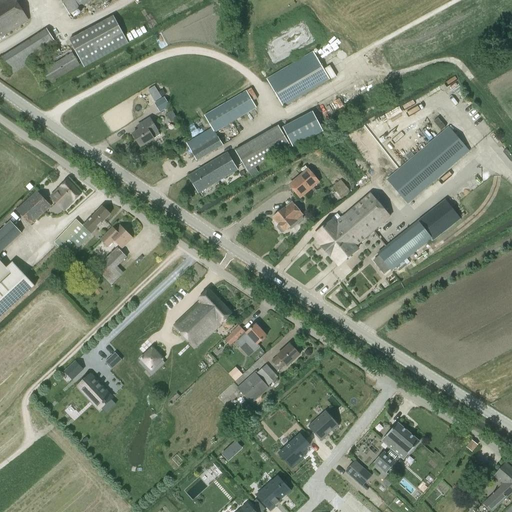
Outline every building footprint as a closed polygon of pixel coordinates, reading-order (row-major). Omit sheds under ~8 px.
[(15,0),(1,0),(0,1),(0,37),(28,21),(15,0)] [(60,0),(70,15),(93,0),(60,0)] [(129,43),(115,16),(70,40),(85,67),(129,43)] [(0,59),(10,76),(56,47),(45,30),(0,58),(0,59)] [(284,106),(330,79),(314,52),(268,79),(284,106)] [(80,65),(74,54),(73,53),(48,68),(48,67),(40,71),(49,86),(56,82),(55,80),(80,65)] [(325,69),(331,78),(336,76),(330,66),(325,69)] [(163,97),(155,85),(149,89),(157,101),(163,97)] [(215,132),(218,131),(256,108),(247,91),(205,116),(213,129),(187,144),(197,161),(223,145),(215,132)] [(160,112),(170,106),(165,98),(155,104),(160,112)] [(282,128),(293,149),(323,132),(312,112),(282,128)] [(439,118),(435,121),(441,130),(445,127),(439,118)] [(160,135),(158,132),(150,119),(141,125),(143,128),(133,135),(141,147),(154,139),(160,135)] [(248,172),(291,147),(279,126),(236,151),(248,172)] [(409,203),(470,151),(449,127),(388,179),(409,203)] [(199,193),(238,170),(228,153),(189,176),(199,193)] [(290,187),(294,191),(298,196),(317,181),(309,172),(299,179),(290,187)] [(64,211),(82,194),(68,180),(51,197),(64,211)] [(341,180),(332,188),(342,198),(350,191),(341,180)] [(31,225),(51,206),(37,191),(17,211),(31,225)] [(372,193),(343,218),(347,223),(341,228),(343,232),(335,239),(336,239),(333,241),(336,244),(327,252),(331,256),(332,256),(340,265),(359,249),(356,246),(391,216),(372,193)] [(446,199),(430,212),(379,253),(381,256),(392,269),(393,270),(397,267),(407,259),(431,240),(432,242),(461,219),(446,199)] [(292,202),(285,208),(284,208),(273,217),(279,224),(277,225),(277,227),(281,232),(283,231),(290,226),(292,228),(302,219),(302,216),(303,215),(292,202)] [(111,214),(103,206),(84,226),(77,219),(55,242),(70,257),(111,214)] [(347,223),(343,218),(336,223),(334,220),(315,236),(323,246),(322,246),(327,252),(336,244),(333,241),(336,239),(335,239),(343,232),(341,228),(347,223)] [(0,318),(35,286),(14,263),(7,269),(0,260),(0,253),(22,233),(11,221),(0,231),(0,318)] [(113,228),(104,237),(102,240),(109,247),(115,241),(122,248),(133,238),(122,227),(117,232),(113,228)] [(104,262),(105,263),(97,271),(111,286),(124,274),(117,267),(127,257),(118,248),(104,262)] [(381,256),(374,261),(385,275),(392,269),(381,256)] [(407,259),(397,267),(398,269),(400,271),(410,263),(407,259)] [(196,347),(233,313),(209,289),(199,299),(201,301),(175,325),(196,347)] [(247,333),(246,334),(239,326),(232,332),(232,333),(225,340),(230,346),(238,339),(239,340),(237,343),(241,348),(245,344),(254,353),(260,347),(258,345),(267,336),(256,324),(247,333)] [(288,366),(300,355),(299,353),(300,352),(297,348),(296,349),(291,344),(278,355),(279,355),(272,361),(276,365),(283,360),(288,366)] [(155,372),(163,365),(160,362),(162,360),(152,349),(142,359),(139,362),(149,372),(152,369),(155,372)] [(112,370),(122,360),(115,353),(105,363),(112,370)] [(253,374),(266,363),(261,358),(249,369),(253,374)] [(83,370),(76,362),(65,372),(72,380),(83,370)] [(270,385),(278,377),(267,366),(259,373),(257,371),(239,388),(253,404),(271,387),(270,385)] [(236,368),(228,374),(235,381),(242,375),(236,368)] [(109,397),(88,375),(76,387),(97,408),(109,397)] [(242,416),(237,411),(232,416),(237,421),(242,416)] [(326,411),(308,427),(309,427),(321,441),(321,442),(328,436),(325,433),(330,429),(336,423),(326,412),(326,411)] [(387,454),(384,452),(374,463),(385,474),(396,462),(395,461),(400,456),(404,459),(419,441),(398,424),(383,441),(392,449),(387,454)] [(287,454),(282,458),(292,468),(291,468),(292,469),(306,456),(305,455),(305,456),(302,453),(309,446),(299,435),(283,449),(287,454)] [(472,451),(477,445),(472,441),(467,447),(472,451)] [(237,442),(223,455),(230,462),(243,450),(237,442)] [(346,472),(362,486),(372,476),(355,461),(346,472)] [(511,468),(505,462),(495,474),(504,483),(483,502),(492,511),(511,492),(511,468)] [(216,479),(223,472),(214,463),(208,469),(216,479)] [(207,469),(199,476),(209,486),(216,479),(207,469)] [(278,476),(256,495),(270,510),(291,491),(291,490),(286,494),(281,488),(280,486),(279,486),(274,480),(278,476)] [(389,476),(383,483),(389,488),(394,482),(389,476)] [(459,496),(464,490),(458,484),(452,489),(459,496)]
